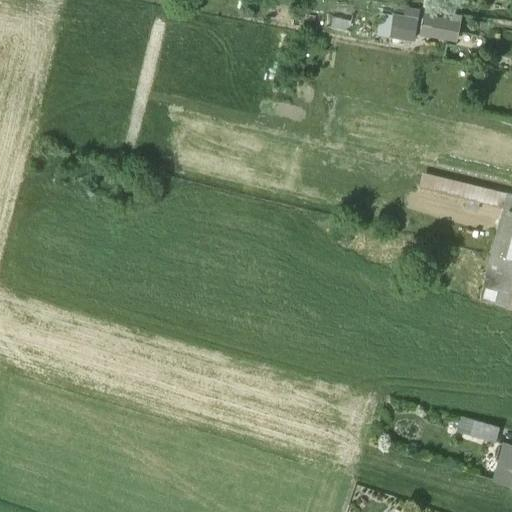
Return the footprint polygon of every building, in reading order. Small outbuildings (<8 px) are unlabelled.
[(421,21),(391,16),(388,35),(414,40),(415,32),(460,40),(463,20),(423,13),(421,21)] [(511,140),(340,96),(329,139),(511,185),(511,140)] [(300,143),(185,114),(171,168),(286,197),(300,143)] [(506,193),(422,172),(418,186),(502,207),(506,193)] [(499,210),(417,189),(411,213),(493,234),(499,210)] [(511,194),(506,193),(502,207),(502,208),(511,210),(511,194)] [(511,210),(502,208),(496,232),(490,256),(506,259),(511,233),(511,210)] [(511,260),(506,259),(490,256),(479,300),(511,309),(511,260)] [(463,277),(443,270),(439,280),(459,287),(463,277)] [(499,427),(474,420),(469,435),(494,442),(499,427)] [(511,445),(505,443),(495,480),(511,484),(511,445)]
